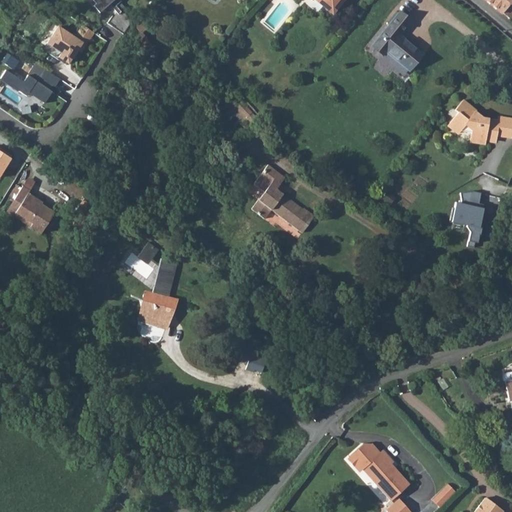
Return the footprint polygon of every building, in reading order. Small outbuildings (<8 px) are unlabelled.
[(97,0),(98,1),(95,3),(102,10),(110,3),(117,11),(114,13),(108,22),(125,33),(134,20),(123,8),(122,10),(117,4),(121,0),(97,0)] [(315,0),(321,4),(324,1),(334,9),(340,0),(315,0)] [(511,0),(485,0),(488,2),(503,15),(511,2),(511,0)] [(324,1),(321,4),(331,12),(334,9),(324,1)] [(511,2),(503,15),(509,21),(511,17),(511,2)] [(385,23),(364,48),(405,82),(415,70),(412,67),(423,54),(400,35),(411,21),(400,11),(388,26),(385,23)] [(86,44),(95,31),(84,24),(76,37),(59,26),(44,48),(68,64),(83,42),(86,44)] [(56,86),(61,78),(45,67),(36,79),(28,74),(23,81),(6,69),(0,77),(27,95),(29,91),(45,102),(52,90),(50,89),(53,84),(56,86)] [(476,111),(464,101),(456,111),(459,114),(448,127),(458,135),(465,125),(472,131),(470,143),(484,145),(485,142),(491,143),(496,139),(496,136),(511,139),(511,120),(499,118),(499,121),(483,119),(475,113),(476,111)] [(0,172),(12,153),(0,145),(0,172)] [(264,192),(251,209),(264,219),(271,210),(302,233),(314,215),(303,207),(302,208),(276,188),(284,177),(267,165),(253,184),(264,192)] [(23,185),(14,198),(21,203),(15,212),(32,222),(30,225),(41,232),(48,221),(54,211),(42,202),(42,201),(28,192),(30,189),(23,185)] [(90,187),(85,194),(97,203),(102,195),(90,187)] [(461,202),(455,200),(451,220),(466,225),(470,230),(468,240),(477,243),(482,222),(479,222),(483,207),(477,206),(480,191),(473,191),(460,193),(461,202)] [(97,203),(85,194),(80,201),(92,210),(97,203)] [(138,235),(130,246),(139,252),(146,241),(138,235)] [(151,258),(145,285),(146,285),(149,286),(157,288),(166,255),(153,251),(151,258)] [(132,290),(132,295),(132,297),(133,298),(134,299),(140,301),(141,303),(143,305),(143,308),(143,311),(143,312),(141,315),(139,316),(139,317),(139,318),(139,319),(163,327),(166,326),(175,306),(177,302),(179,302),(189,300),(190,299),(183,294),(180,292),(175,290),(169,289),(162,289),(157,288),(149,286),(146,285),(145,285),(142,284),(139,284),(137,284),(136,285),(134,286),(133,287),(132,290)] [(242,348),(240,356),(247,359),(244,368),(253,371),(254,368),(260,370),(265,357),(242,348)] [(511,372),(504,375),(503,376),(504,381),(508,383),(511,400),(511,372)] [(354,459),(354,465),(360,471),(364,472),(368,468),(377,478),(374,480),(394,501),(411,485),(392,465),(394,463),(380,448),(366,448),(354,459)] [(430,497),(438,505),(454,489),(446,481),(430,497)] [(408,497),(395,509),(398,511),(409,511),(416,506),(408,497)] [(504,511),(505,511),(485,497),(473,511),(504,511)]
